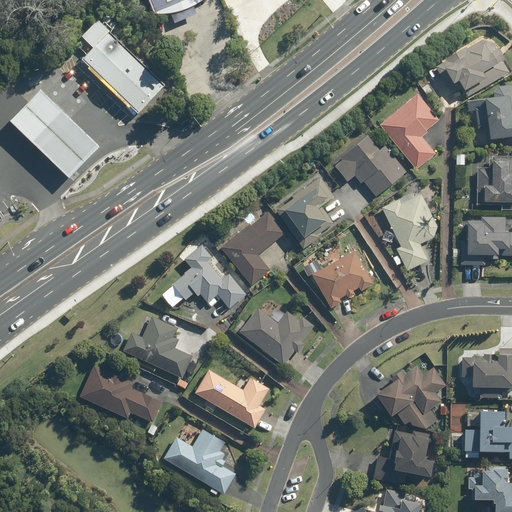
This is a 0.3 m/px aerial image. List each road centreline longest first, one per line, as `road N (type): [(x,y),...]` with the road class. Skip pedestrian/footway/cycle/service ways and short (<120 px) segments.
road 1 (primary): [(436,0),(270,136),(0,328)]
road 2 (primary): [(0,282),(187,152),(379,0)]
road 3 (residential): [(303,420),(338,366),(398,322),(452,307),(511,305)]
